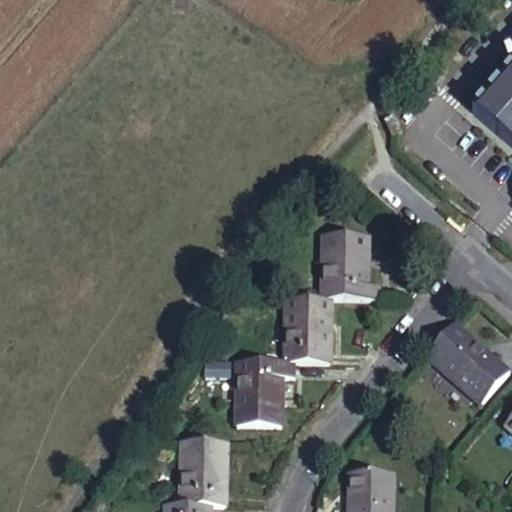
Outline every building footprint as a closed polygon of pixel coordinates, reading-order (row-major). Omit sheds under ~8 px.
[(511,57),(464,114),(511,155),(511,57)] [(333,246),(331,310),(339,309),(391,310),(391,293),(374,293),(376,247),(333,246)] [(289,309),(287,373),(304,373),(338,374),(339,309),(331,310),(289,309)] [(481,398),(507,368),(471,337),(457,326),(432,356),(445,367),(481,398)] [(287,373),(243,373),(242,435),(287,436),(289,388),(302,387),(304,373),(287,373)] [(179,511),(207,511),(209,511),(224,511),(226,449),(180,448),(179,511)] [(349,511),(393,511),(396,478),(351,477),(349,511)]
